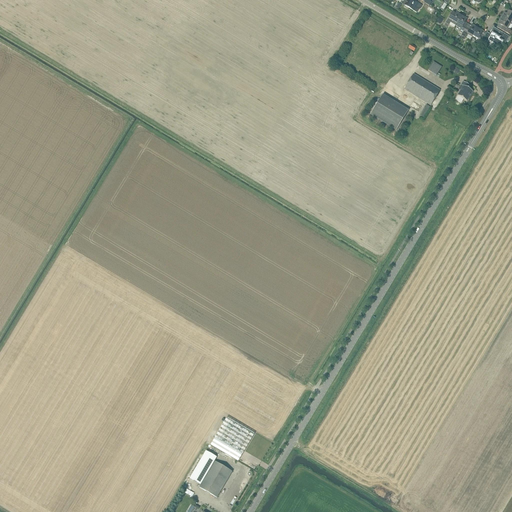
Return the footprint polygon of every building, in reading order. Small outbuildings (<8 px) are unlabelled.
[(407,0),(404,5),(417,13),(414,11),(415,8),(420,9),(422,6),(412,0),(407,0)] [(454,14),(452,13),(452,12),(445,23),(449,25),(450,23),(455,26),(461,16),(456,12),(454,14)] [(509,12),(507,15),(504,13),(501,18),(509,23),(511,18),(511,13),(511,12),(509,12)] [(463,26),(467,19),(461,16),(455,26),(457,24),(462,27),(459,32),(462,34),(466,27),(463,26)] [(501,18),(498,24),(500,25),(498,28),(500,30),(506,33),(511,36),(511,33),(511,32),(508,30),(508,29),(511,24),(509,23),(501,18)] [(472,36),(477,28),(472,25),(469,29),(466,27),(462,34),(463,34),(460,38),(463,40),(467,33),(472,36)] [(490,33),(491,34),(487,41),(499,48),(499,47),(501,43),(504,44),(509,37),(502,33),(493,27),(490,33)] [(483,31),(477,28),(472,36),(472,37),(472,38),(476,40),(476,41),(476,42),(475,44),(479,46),(485,35),(482,34),(483,31)] [(428,71),(436,76),(442,68),(433,62),(428,71)] [(430,105),(439,91),(413,75),(404,89),(430,105)] [(467,102),(473,92),(467,88),(469,85),(463,81),(460,86),(462,87),(457,96),(455,99),(461,102),(463,99),(463,100),(467,102)] [(396,131),(408,111),(382,95),(370,115),(396,131)] [(423,118),(430,107),(426,105),(419,116),(423,118)] [(227,417),(211,445),(238,462),(254,434),(227,417)] [(201,485),(215,462),(217,458),(206,451),(189,478),(201,485)] [(217,498),(232,472),(215,462),(201,485),(199,488),(217,498)]
